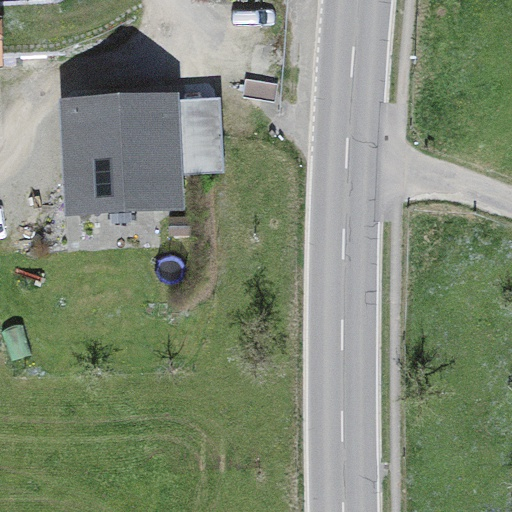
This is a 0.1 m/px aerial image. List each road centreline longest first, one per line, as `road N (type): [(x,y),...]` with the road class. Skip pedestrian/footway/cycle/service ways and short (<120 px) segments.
road 1 (secondary): [(363,0),(347,341),(350,511)]
road 2 (track): [(0,173),(21,173),(16,80),(184,69),(218,41)]
